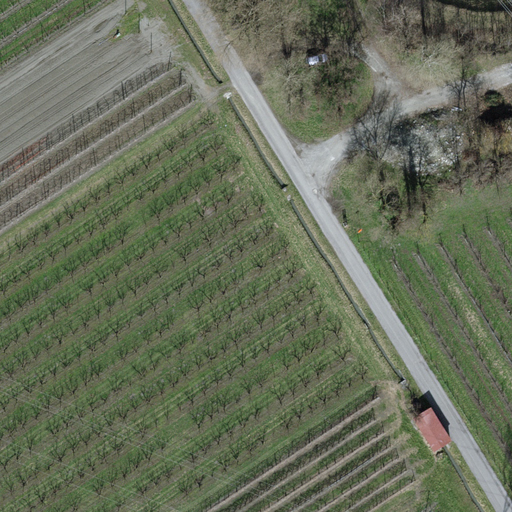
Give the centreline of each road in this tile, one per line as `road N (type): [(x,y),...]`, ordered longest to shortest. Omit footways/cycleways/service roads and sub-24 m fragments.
road 1 (unclassified): [(192,0),(507,511)]
road 2 (track): [(355,0),(392,106),(297,173)]
road 3 (track): [(392,106),(511,68)]
